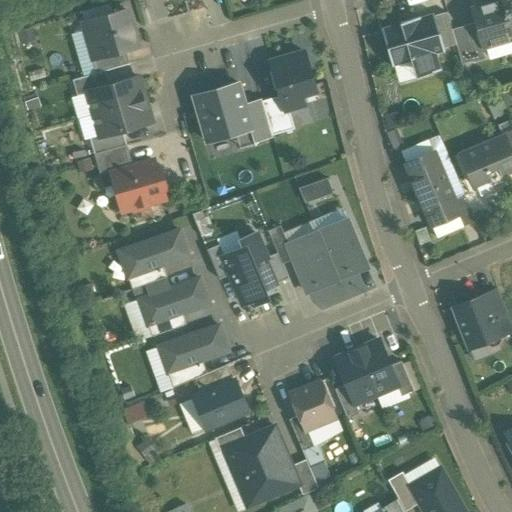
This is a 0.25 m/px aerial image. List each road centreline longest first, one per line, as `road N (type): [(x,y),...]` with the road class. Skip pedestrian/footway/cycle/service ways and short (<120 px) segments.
road 1 (residential): [(408,290),(333,5)]
road 2 (secondary): [(79,511),(0,281)]
road 3 (residential): [(508,511),(408,290)]
road 4 (residential): [(181,47),(333,5)]
road 5 (residential): [(274,341),(408,290)]
